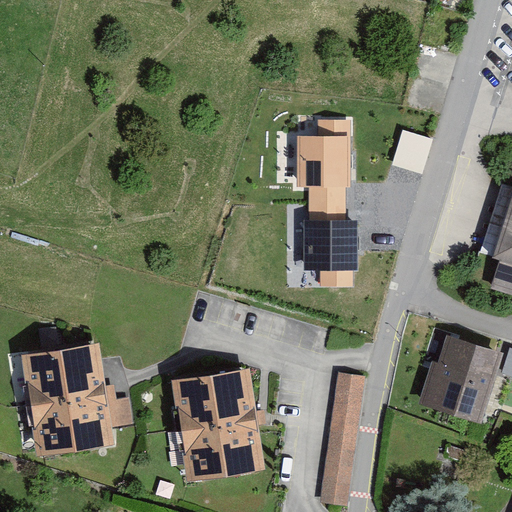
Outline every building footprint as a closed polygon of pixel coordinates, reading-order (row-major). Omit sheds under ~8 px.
[(352,182),(352,132),(351,117),(319,117),(319,131),(297,131),(297,183),(310,183),(346,182),(352,182)] [(400,127),(393,164),(426,170),(433,133),(400,127)] [(511,181),(509,180),(486,251),(496,255),(486,286),(511,294),(511,181)] [(310,183),(310,216),(346,216),(346,182),(310,183)] [(359,266),(358,216),(346,216),(310,216),(304,216),(304,266),(321,266),(321,284),(353,284),(353,266),(359,266)] [(504,348),(447,331),(439,359),(432,357),(419,400),(482,419),(504,348)] [(100,339),(23,350),(38,452),(116,441),(114,428),(134,426),(130,396),(117,398),(116,387),(115,382),(106,383),(100,339)] [(511,373),(511,345),(509,345),(502,371),(511,373)] [(258,419),(250,364),(172,376),(187,478),(266,466),(258,419)] [(367,374),(340,370),(321,500),(348,504),(367,374)] [(444,453),(465,461),(469,451),(448,443),(444,453)]
